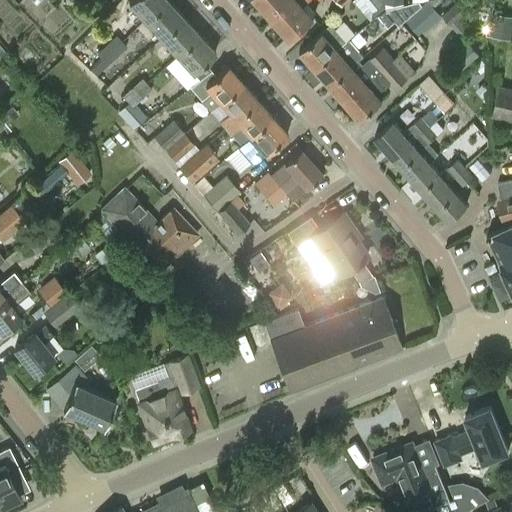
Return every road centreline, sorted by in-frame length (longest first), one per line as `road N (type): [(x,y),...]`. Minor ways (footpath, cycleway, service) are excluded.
road 1 (residential): [(476,342),(437,251),(207,0)]
road 2 (tertiary): [(280,417),(476,342)]
road 3 (tertiary): [(90,497),(280,417)]
road 4 (residential): [(90,497),(0,385)]
